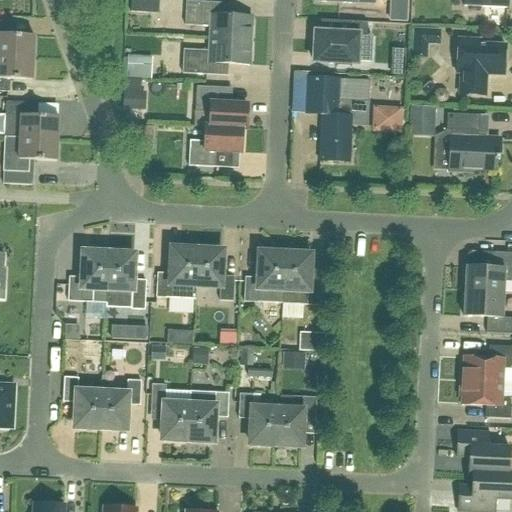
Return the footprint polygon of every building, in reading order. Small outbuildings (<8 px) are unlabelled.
[(148,0),(130,0),(130,14),(148,14),(148,0)] [(390,0),(389,22),(405,22),(406,0),(390,0)] [(506,10),(506,0),(463,0),(463,8),(467,8),(468,13),(478,13),(480,9),(506,10)] [(210,41),(251,43),(252,19),(231,18),(231,6),(186,4),(185,27),(210,29),(210,41)] [(0,58),(33,60),(34,38),(12,37),(12,24),(0,23),(0,58)] [(366,38),(367,24),(337,23),(337,35),(314,34),(314,42),(311,42),(311,56),(313,56),(313,64),(336,65),(336,68),(351,69),(351,66),(357,66),(358,37),(366,38)] [(412,30),(412,44),(425,44),(426,30),(412,30)] [(249,67),(251,43),(210,41),(209,53),(184,52),(182,76),(227,78),(228,66),(249,67)] [(503,77),(505,47),(480,46),(480,42),(458,41),(456,75),(460,75),(459,96),(485,98),(486,77),(503,77)] [(391,76),(403,76),(404,52),(392,52),(391,76)] [(0,93),(9,94),(10,81),(32,82),(33,60),(0,58),(0,93)] [(129,59),(128,79),(149,80),(150,60),(129,59)] [(293,74),(292,111),(306,111),(307,80),(307,75),(293,74)] [(141,81),(123,80),(125,94),(124,112),(140,113),(141,81)] [(320,163),(345,164),(350,164),(351,128),(367,129),(369,105),(338,104),(339,81),(307,80),(306,111),(305,116),(322,117),(320,163)] [(205,129),(246,131),(247,107),(223,106),(224,90),(196,88),(195,114),(209,115),(209,129),(205,128),(205,129)] [(434,95),(434,100),(438,104),(443,104),(446,100),(446,95),(443,91),(438,91),(434,95)] [(5,139),(58,141),(59,119),(36,118),(37,105),(6,104),(5,117),(4,138),(4,139),(5,139)] [(433,139),(434,109),(410,108),(409,138),(433,139)] [(399,133),(400,113),(376,111),(375,131),(399,133)] [(500,141),(478,140),(479,117),(447,116),(446,133),(450,133),(448,173),(471,174),(471,171),(495,172),(496,162),(499,162),(500,141)] [(246,132),(246,131),(205,129),(204,143),(189,143),(188,168),(216,170),(217,154),(241,155),(242,131),(246,132)] [(57,164),(58,141),(5,139),(3,186),(28,187),(30,162),(57,164)] [(195,288),(197,251),(171,250),(170,276),(157,275),(156,299),(194,301),(195,288)] [(197,251),(195,288),(220,289),(219,302),(233,303),(234,279),(221,278),(222,253),(197,251)] [(106,305),(108,255),(83,254),(82,280),(69,279),(67,303),(106,305)] [(464,293),(503,295),(504,282),(511,282),(511,255),(490,254),(489,270),(465,269),(464,293)] [(108,255),(106,305),(106,309),(130,310),(130,311),(144,312),(145,283),(132,282),(133,257),(108,255)] [(282,306),(284,256),(259,255),(258,280),(245,279),(244,304),(282,306)] [(284,256),(282,306),(320,308),(321,283),(308,283),(310,257),(284,256)] [(511,320),(502,320),(503,295),(464,293),(463,318),(486,319),(486,335),(511,336),(511,320)] [(145,331),(132,330),(132,341),(145,342),(145,331)] [(85,346),(65,345),(64,361),(84,362),(85,346)] [(460,383),(502,385),(502,371),(511,371),(511,349),(488,348),(488,360),(463,359),(463,367),(460,367),(460,383)] [(206,351),(194,350),(193,366),(205,366),(206,351)] [(252,364),(252,352),(241,352),(240,364),(252,364)] [(305,357),(284,355),(283,367),(304,368),(305,357)] [(511,371),(502,371),(502,385),(511,385),(511,371)] [(100,431),(102,395),(77,394),(77,380),(64,379),(63,404),(76,404),(75,430),(100,431)] [(102,395),(100,431),(125,432),(126,407),(139,407),(141,383),(127,382),(126,396),(102,395)] [(501,399),(502,385),(460,383),(459,399),(461,399),(461,407),(485,408),(485,420),(510,421),(511,408),(511,399),(501,399)] [(511,385),(502,385),(501,399),(511,399),(511,408),(511,385)] [(0,429),(12,430),(14,387),(0,386),(0,429)] [(187,443),(189,407),(164,406),(165,387),(152,387),(150,416),(163,416),(162,442),(187,443)] [(189,407),(187,443),(212,444),(214,419),(227,420),(228,395),(214,395),(190,393),(189,407)] [(275,448),(277,411),(252,410),(253,397),(239,396),(238,420),(251,421),(250,446),(275,448)] [(277,411),(275,448),(300,449),(302,423),(315,424),(316,400),(302,399),(302,412),(277,411)] [(508,476),(508,475),(509,450),(487,449),(488,435),(457,433),(456,459),(469,459),(468,474),(472,475),(472,474),(508,476)] [(511,475),(508,475),(508,476),(472,474),(472,475),(471,488),(459,488),(457,511),(494,511),(495,501),(511,502),(511,475)]
